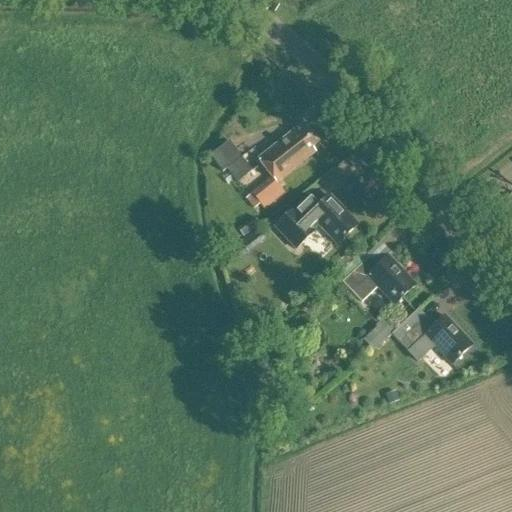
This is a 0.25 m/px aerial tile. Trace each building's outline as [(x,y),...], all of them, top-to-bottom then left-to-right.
[(317,144),(306,129),(299,134),(296,129),(257,161),(276,184),(315,153),(311,149),(317,144)] [(241,159),(227,171),(237,184),(252,172),(241,159)] [(260,206),(264,211),(283,196),(270,180),(251,196),(252,197),(246,201),(254,211),(260,206)] [(314,232),(318,229),(336,247),(356,227),(328,198),(318,207),(309,198),(290,217),(275,231),(296,253),(316,234),(314,232)] [(239,246),(247,256),(266,242),(258,231),(239,246)] [(362,306),(377,290),(393,307),(414,287),(385,258),(375,267),(368,259),(364,263),(359,258),(337,280),(362,306)] [(434,349),(451,367),(471,347),(443,318),(433,328),(424,319),(417,312),(414,315),(391,338),(409,356),(418,365),(434,349)] [(389,407),(399,404),(396,394),(385,398),(389,407)]
